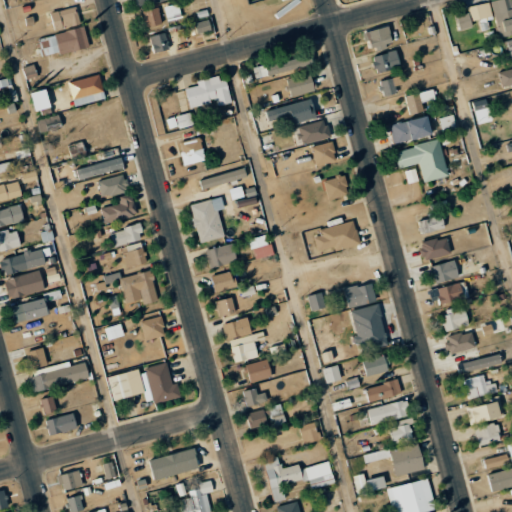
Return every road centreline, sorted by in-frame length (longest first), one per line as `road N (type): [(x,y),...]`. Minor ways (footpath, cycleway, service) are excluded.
road 1 (residential): [(326,0),(464,511)]
road 2 (residential): [(108,0),(243,511)]
road 3 (residential): [(429,0),(130,80)]
road 4 (residential): [(217,410),(0,471)]
road 5 (residential): [(0,366),(38,511)]
